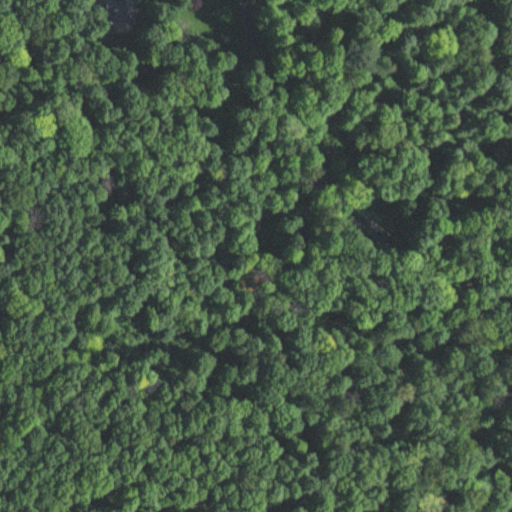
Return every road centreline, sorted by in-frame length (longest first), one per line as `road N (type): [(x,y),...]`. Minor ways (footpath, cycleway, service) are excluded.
road 1 (track): [(44,0),(172,254),(267,273),(511,497)]
road 2 (residential): [(240,0),(320,181),(414,267)]
